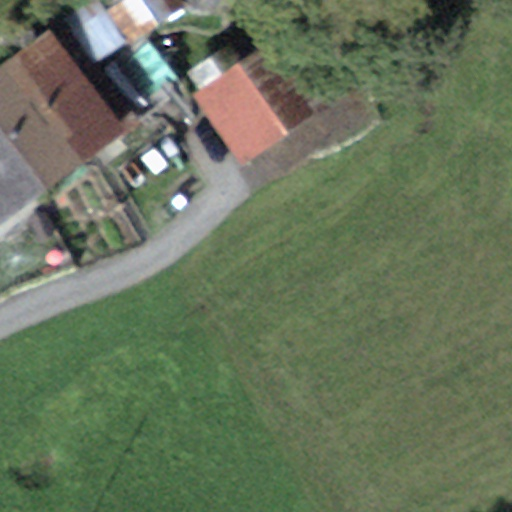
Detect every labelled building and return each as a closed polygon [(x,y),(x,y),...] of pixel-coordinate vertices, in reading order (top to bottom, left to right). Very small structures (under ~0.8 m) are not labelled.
[(131,0),(112,13),(129,39),(180,6),(176,0),(131,0)] [(134,127),(107,91),(116,84),(109,75),(100,81),(63,31),(0,77),(0,80),(8,92),(34,127),(48,117),(76,156),(111,130),(118,139),(134,127)] [(144,38),(104,68),(109,75),(116,84),(137,113),(177,83),(144,38)] [(277,47),(242,71),(279,124),(314,100),(277,47)] [(203,98),(239,151),(279,124),(242,71),(228,52),(195,74),(209,93),(203,98)] [(0,212),(76,156),(48,117),(34,127),(8,92),(0,97),(0,212)]
